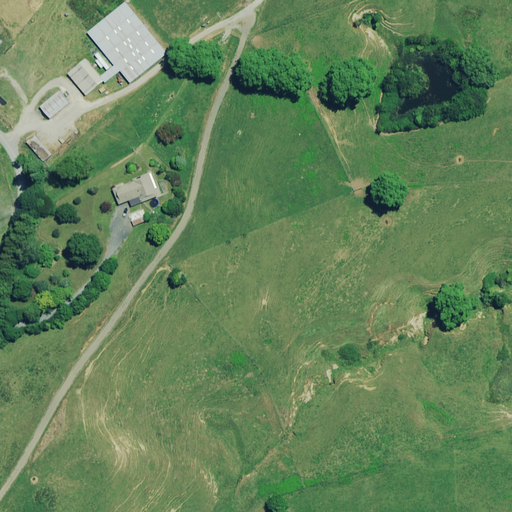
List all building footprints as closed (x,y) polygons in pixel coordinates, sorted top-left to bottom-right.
[(120,71),(130,83),(166,54),(125,3),(88,33),(114,66),(100,77),(86,59),(68,73),(90,100),(107,86),(105,83),(120,71)] [(70,103),(60,91),(41,107),(50,119),(70,103)] [(51,155),(35,136),(28,143),(44,161),(51,155)] [(131,183),(122,186),(122,185),(112,188),(114,193),(119,205),(129,201),(131,207),(160,196),(158,190),(151,173),(131,181),(131,183)] [(147,221),(141,209),(128,215),(133,227),(147,221)]
